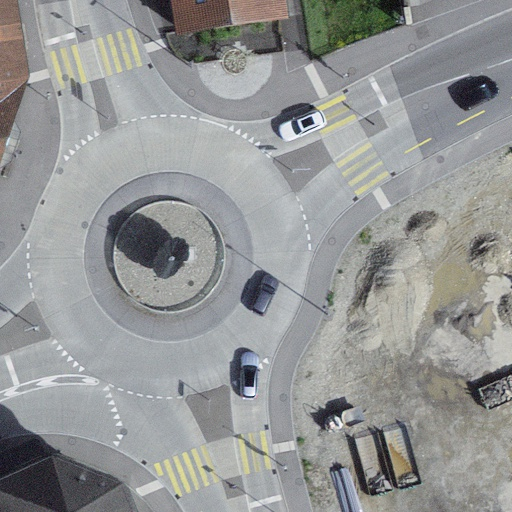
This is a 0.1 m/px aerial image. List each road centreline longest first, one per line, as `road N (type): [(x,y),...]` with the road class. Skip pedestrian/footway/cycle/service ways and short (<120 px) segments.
road 1 (secondary): [(511,61),(405,106),(266,188)]
road 2 (secondary): [(0,398),(87,402),(170,441)]
road 3 (secondary): [(254,511),(252,333)]
road 4 (secondary): [(266,188),(217,147),(154,137),(124,146)]
road 5 (secondary): [(252,333),(282,279),(285,247),(266,188)]
road 6 (secondary): [(73,0),(124,146)]
road 7 (secondary): [(124,146),(79,179),(56,228),(53,256)]
